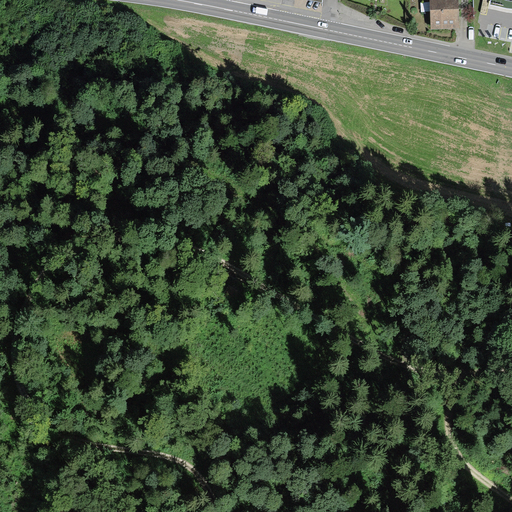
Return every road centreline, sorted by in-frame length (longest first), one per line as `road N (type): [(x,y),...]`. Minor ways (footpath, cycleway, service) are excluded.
road 1 (track): [(218,511),(187,462),(78,443),(33,414),(12,346),(18,315),(58,255),(124,235),(193,248),(394,361),(438,373),(511,370)]
road 2 (primary): [(511,67),(326,29)]
road 3 (track): [(511,498),(451,447),(448,415),(473,374)]
road 4 (primary): [(326,29),(173,0)]
